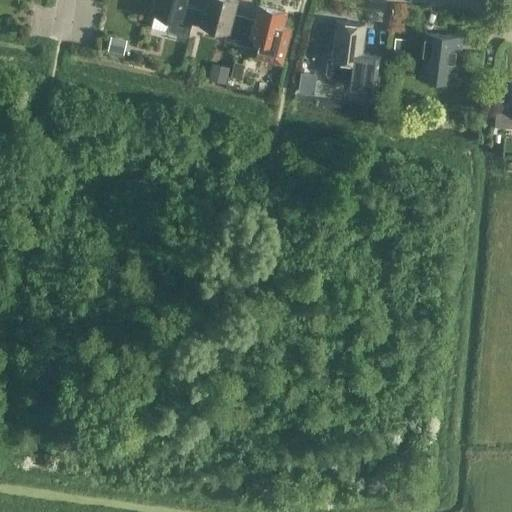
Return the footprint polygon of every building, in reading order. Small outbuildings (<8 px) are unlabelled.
[(191,22),(195,7),(183,4),(183,0),(156,0),(153,13),(170,17),(166,30),(187,35),(191,22)] [(236,43),(243,14),(232,12),(235,0),(207,0),(205,10),(195,7),(191,22),(226,31),(224,40),(236,43)] [(255,17),(243,14),(236,43),(257,48),(255,54),(280,60),(288,26),(281,24),(284,10),(259,3),(255,17)] [(365,23),(336,19),(331,58),(327,57),(326,72),(328,75),(342,77),(346,74),(347,61),(359,63),(365,23)] [(421,54),(418,54),(416,75),(452,80),(455,63),(457,63),(461,35),(424,30),(421,54)] [(107,49),(123,53),(126,38),(110,35),(107,49)] [(395,35),(394,47),(404,49),(405,36),(395,35)] [(235,59),(231,73),(241,75),(245,61),(235,59)] [(212,60),(208,75),(226,79),(230,64),(212,60)] [(386,91),(391,64),(369,61),(365,88),(386,91)] [(494,124),(511,125),(511,110),(495,109),(494,124)]
